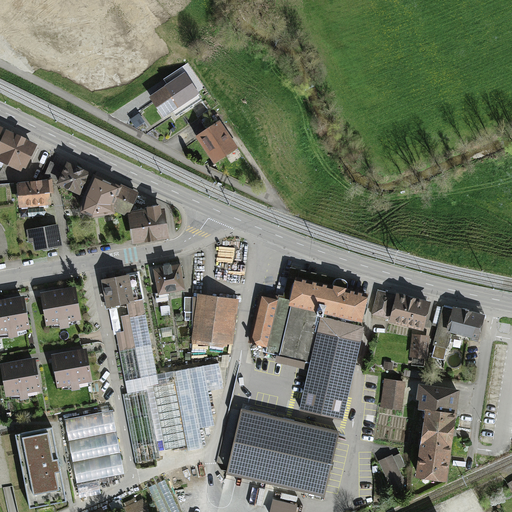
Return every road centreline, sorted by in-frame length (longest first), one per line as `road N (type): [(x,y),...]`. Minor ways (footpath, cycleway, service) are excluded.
road 1 (residential): [(68,511),(136,474),(93,262)]
road 2 (secondary): [(214,209),(345,260),(493,298)]
road 3 (secondary): [(0,112),(214,209)]
road 4 (residential): [(467,455),(493,298)]
road 5 (unclassified): [(214,209),(198,232),(169,248),(93,262)]
